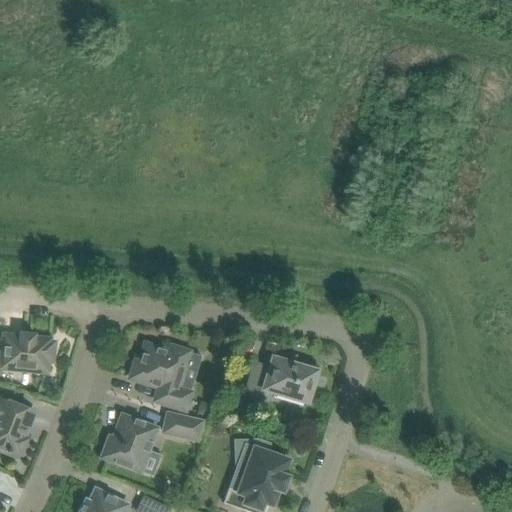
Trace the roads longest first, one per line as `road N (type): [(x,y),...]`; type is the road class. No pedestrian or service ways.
road 1 (residential): [(310,511),(362,354),(359,336),(339,314),(106,297)]
road 2 (residential): [(31,511),(59,450),(106,297)]
